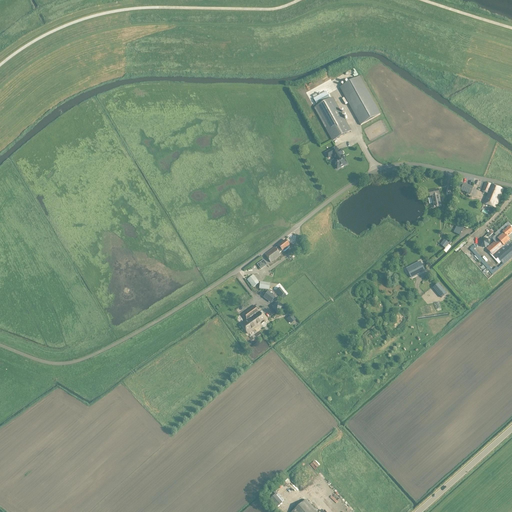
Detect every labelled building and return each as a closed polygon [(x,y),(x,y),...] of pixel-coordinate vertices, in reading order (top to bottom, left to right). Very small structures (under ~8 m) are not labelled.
[(352,76),(356,73),(350,66),(346,68),(352,76)] [(359,76),(340,87),(361,125),(380,114),(359,76)] [(326,91),(314,98),(318,106),(331,98),(326,91)] [(351,130),(333,97),(331,98),(318,106),(314,108),(332,141),(351,130)] [(338,151),(336,147),(326,153),(328,158),(333,155),(336,159),(333,161),(337,169),(340,167),(342,167),(343,166),(344,165),(347,163),(344,158),(343,157),(342,157),(343,156),(342,155),(341,156),(340,155),(342,154),(342,152),(341,151),(340,150),(338,151)] [(473,187),(463,183),(461,190),(470,194),(473,187)] [(482,191),(487,193),(484,203),(495,208),(503,189),(485,183),(482,191)] [(441,206),(439,196),(440,196),(438,189),(429,191),(429,194),(428,194),(430,196),(430,198),(432,197),(434,208),(441,206)] [(459,224),(454,232),(459,235),(464,226),(459,224)] [(511,257),(511,242),(507,237),(511,233),(511,229),(510,227),(503,232),(504,234),(498,238),(496,235),(492,239),(495,242),(487,248),(496,259),(498,258),(504,265),(511,257)] [(483,237),(479,241),(480,246),(485,248),(489,244),(488,239),(483,237)] [(278,246),(276,248),(275,247),(265,255),(270,262),(281,255),(279,253),(282,251),(283,252),(286,249),(286,248),(289,245),(285,240),(278,245),(278,246)] [(267,264),(263,259),(257,263),(261,269),(267,264)] [(425,271),(420,261),(406,268),(411,278),(425,271)] [(484,266),(488,270),(493,266),(489,261),(484,266)] [(247,279),(253,287),(259,283),(253,275),(247,279)] [(259,288),(269,290),(270,283),(260,281),(259,288)] [(428,282),(421,285),(423,291),(430,288),(428,282)] [(446,293),(439,283),(433,288),(441,297),(446,293)] [(275,292),(280,297),(285,293),(281,288),(275,292)] [(271,302),(275,297),(268,291),(263,297),(266,299),(271,302)] [(280,312),(282,307),(279,304),(274,305),(272,309),(275,313),(280,312)] [(247,320),(259,312),(255,306),(242,314),(246,320),(247,320)] [(247,320),(246,320),(240,324),(247,334),(265,321),(259,312),(247,320)] [(295,320),(291,315),(287,318),(291,323),(295,320)] [(326,511),(329,507),(320,497),(313,503),(316,506),(319,503),(326,511)] [(316,511),(306,500),(292,511),(316,511)]
